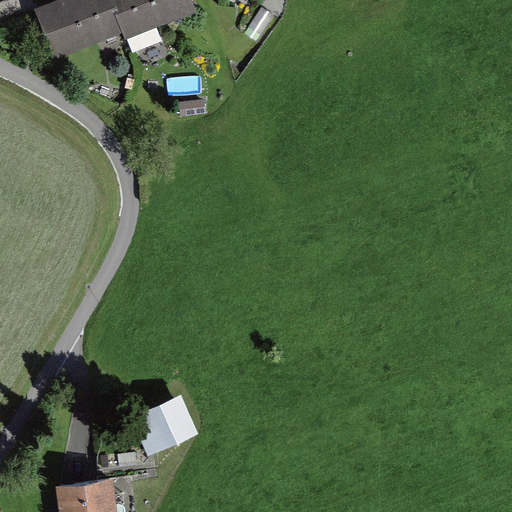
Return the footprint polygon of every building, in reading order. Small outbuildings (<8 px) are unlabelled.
[(114,0),(62,0),(43,8),(61,54),(126,28),(114,0)] [(198,6),(195,0),(114,0),(126,28),(133,46),(164,34),(159,22),(198,6)] [(283,20),(267,10),(253,32),(269,42),(283,20)] [(213,99),(185,102),(187,118),(215,115),(213,99)] [(139,415),(155,452),(202,431),(185,394),(139,415)] [(121,511),(116,475),(61,483),(65,511),(121,511)]
